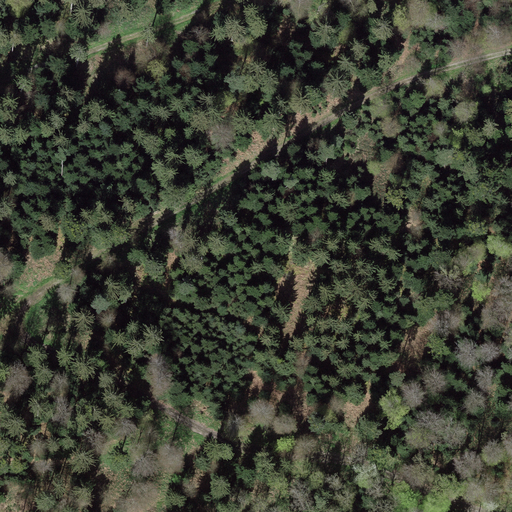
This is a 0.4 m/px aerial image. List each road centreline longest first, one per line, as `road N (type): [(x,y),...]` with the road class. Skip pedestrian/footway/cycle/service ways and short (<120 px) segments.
road 1 (track): [(485,511),(225,440),(28,343),(19,322),(42,287)]
road 2 (track): [(511,51),(389,87),(42,287)]
road 3 (track): [(234,0),(0,83)]
